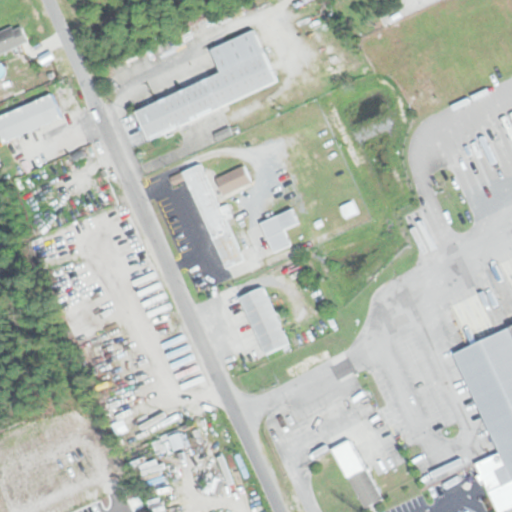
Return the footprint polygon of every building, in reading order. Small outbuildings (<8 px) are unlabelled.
[(0,31),(0,54),(29,42),(20,23),(0,31)] [(278,77),(253,23),(210,44),(223,70),(139,110),(151,137),(278,77)] [(426,102),(418,84),(405,91),(414,108),(426,102)] [(0,115),(0,132),(4,142),(62,118),(52,95),(0,115)] [(225,269),(243,262),(202,164),(171,177),(174,184),(187,179),(225,269)] [(216,178),(224,195),(252,183),(244,165),(216,178)] [(276,253),(292,244),(284,229),(297,222),(290,209),(260,224),(276,253)] [(264,287),(241,297),(265,354),(288,344),(264,287)] [(511,511),(511,324),(453,352),(502,458),(481,468),(501,511),(511,511)] [(183,448),(180,435),(171,437),(174,450),(183,448)] [(335,448),(364,509),(381,501),(353,440),(335,448)]
